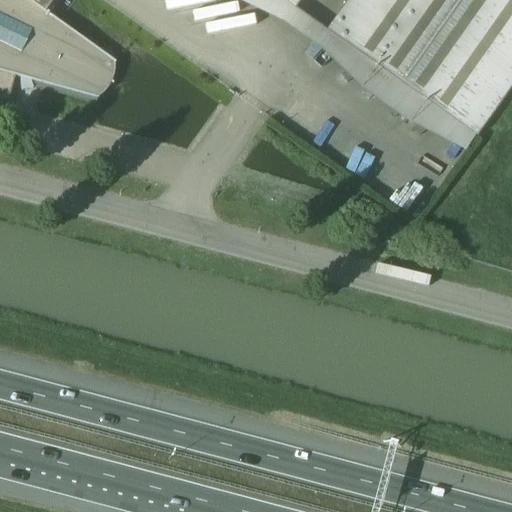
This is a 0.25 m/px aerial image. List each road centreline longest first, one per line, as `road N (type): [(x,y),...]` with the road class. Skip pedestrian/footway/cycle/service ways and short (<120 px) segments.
road 1 (unclassified): [(511,317),(0,182)]
road 2 (motorway): [(474,511),(0,385)]
road 3 (motorway): [(0,447),(243,511)]
